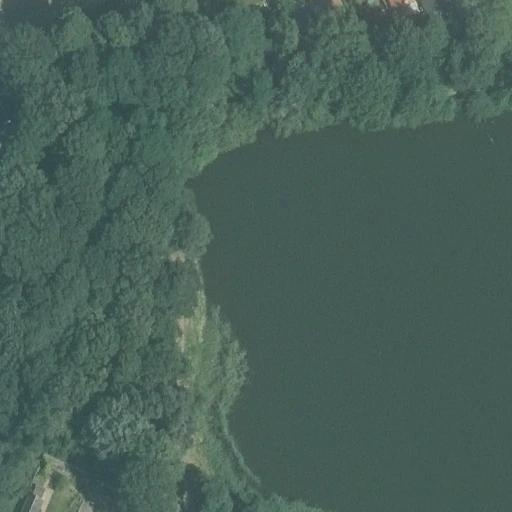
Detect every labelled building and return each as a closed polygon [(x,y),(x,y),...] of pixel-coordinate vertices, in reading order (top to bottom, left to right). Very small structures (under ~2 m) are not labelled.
[(335,1),(320,8),(328,24),(343,17),(335,1)] [(440,13),(435,2),(426,6),(422,8),(427,19),(440,13)] [(5,98),(0,100),(0,131),(15,125),(5,98)] [(35,488),(30,500),(39,504),(44,492),(35,488)] [(29,500),(23,511),(38,511),(41,505),(39,504),(30,500),(29,500)]
